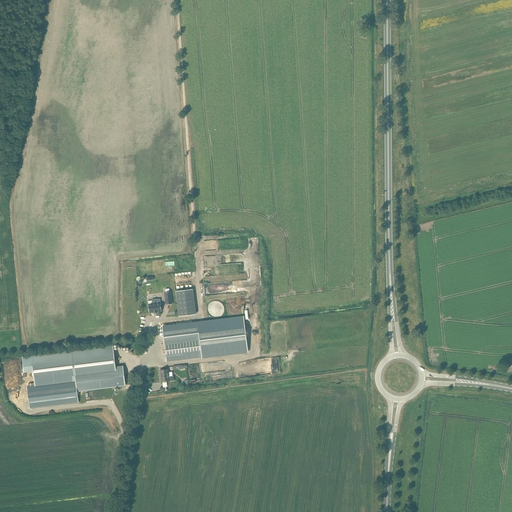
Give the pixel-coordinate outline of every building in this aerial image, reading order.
[(175,290),(178,315),(195,314),(192,288),(175,290)] [(156,299),(152,299),(152,304),(148,304),(149,313),(154,312),(154,313),(155,313),(157,313),(157,312),(162,311),(161,303),(160,303),(160,299),(156,299)] [(208,305),(207,307),(207,310),(207,312),(209,314),(210,316),(213,318),(215,318),(218,318),(220,317),(222,315),(223,313),(224,311),(224,308),(223,306),(222,303),(220,302),(217,301),(215,301),(212,302),(210,303),(208,305)] [(244,317),(162,327),(167,362),(248,352),(244,317)] [(113,346),(22,357),(24,372),(33,371),(35,386),(26,387),(28,408),(78,402),(77,391),(125,385),(123,370),(116,371),(113,346)] [(161,382),(166,382),(174,381),(174,376),(169,376),(168,369),(160,370),(161,382)]
